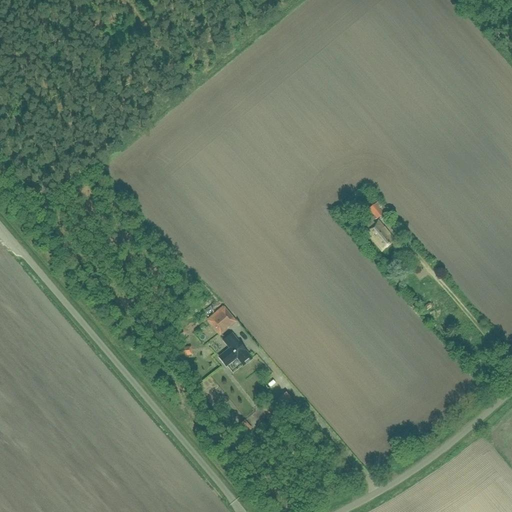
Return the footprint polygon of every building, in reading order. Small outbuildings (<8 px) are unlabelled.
[(377,220),(388,211),(380,202),(369,211),(377,220)] [(382,251),(394,241),(378,221),(365,231),(382,251)] [(207,320),(220,336),(237,323),(225,309),(216,316),(214,314),(207,320)] [(219,358),(226,367),(237,358),(243,366),(252,360),(245,352),(246,352),(239,343),(238,343),(232,335),(223,342),(230,350),(219,358)] [(191,347),(180,349),(181,357),(182,357),(182,359),(187,358),(187,356),(192,356),(191,347)]
